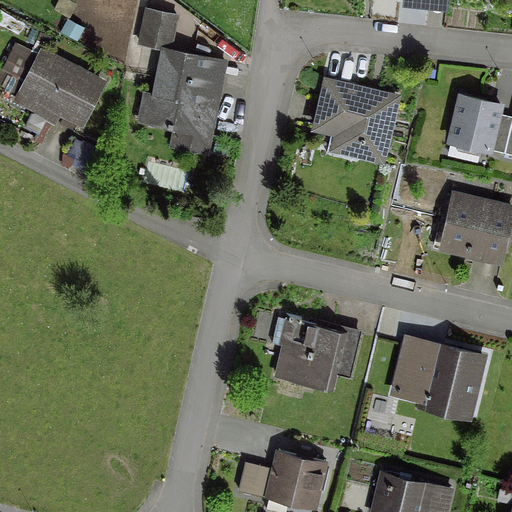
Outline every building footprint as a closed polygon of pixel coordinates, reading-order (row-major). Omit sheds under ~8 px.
[(147,123),(207,135),(222,60),(167,49),(174,15),(145,9),(138,43),(162,48),(147,123)] [(78,121),(99,81),(41,51),(21,91),(78,121)] [(379,159),(394,97),(325,81),(314,127),(358,138),(354,153),(379,159)] [(498,104),(459,95),(448,140),(487,149),(511,155),(511,124),(494,120),(498,104)] [(475,244),(501,251),(511,210),(471,200),(469,205),(449,201),(440,241),(474,249),(475,244)] [(283,341),(275,375),(329,388),(333,373),(348,376),(358,335),(330,328),(329,331),(323,330),(323,326),(298,321),(299,317),(282,313),(281,317),(293,320),(288,342),(283,341)] [(422,400),(466,410),(479,355),(436,344),(434,350),(405,343),(397,374),(426,381),(422,400)] [(272,468),(257,464),(251,493),(267,497),(268,492),(313,503),(323,460),(277,449),(272,468)] [(384,471),(383,471),(372,511),(374,511),(375,509),(388,511),(443,511),(449,486),(448,486),(447,490),(426,485),(427,481),(425,481),(424,484),(383,475),(384,471)]
